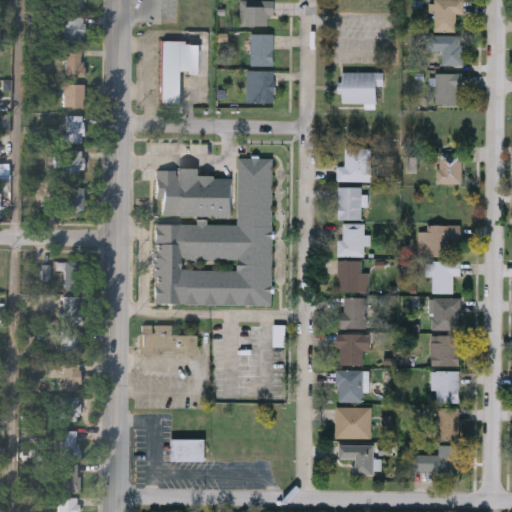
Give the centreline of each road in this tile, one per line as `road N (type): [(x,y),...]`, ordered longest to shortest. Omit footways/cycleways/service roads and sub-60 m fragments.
road 1 (tertiary): [(122,0),(116,511)]
road 2 (residential): [(498,0),(494,500)]
road 3 (residential): [(307,0),(301,498)]
road 4 (residential): [(511,500),(117,495)]
road 5 (residential): [(306,131),(121,123)]
road 6 (residential): [(120,240),(0,239)]
